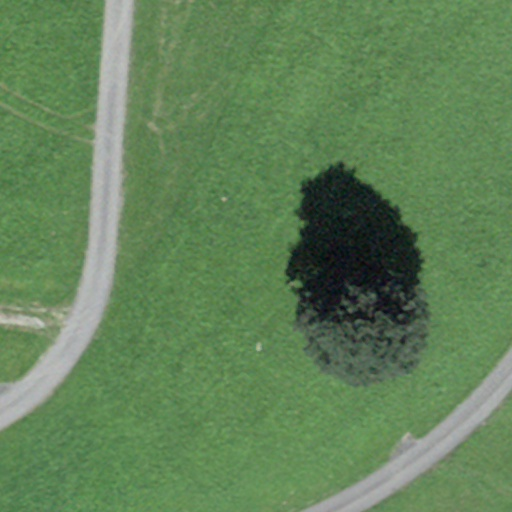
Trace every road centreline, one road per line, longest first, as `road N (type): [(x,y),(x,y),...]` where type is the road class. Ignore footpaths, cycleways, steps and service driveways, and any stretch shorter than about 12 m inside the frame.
road 1 (track): [(0,413),(49,374),(89,310),(106,227),(125,0)]
road 2 (track): [(511,370),(408,467),(338,511)]
